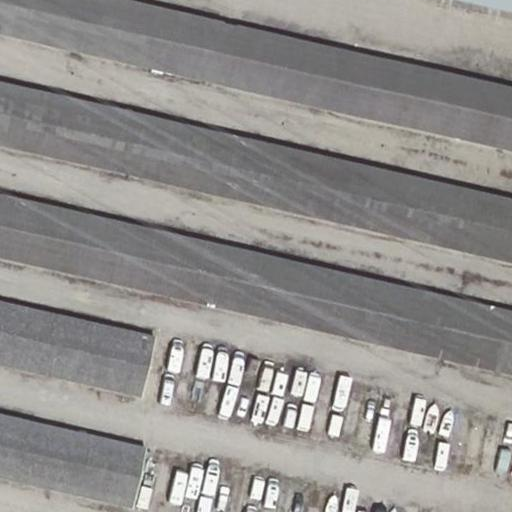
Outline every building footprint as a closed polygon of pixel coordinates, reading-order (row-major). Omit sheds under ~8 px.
[(511,88),(129,0),(0,0),(0,29),(511,146),(511,88)] [(511,0),(458,0),(511,12),(511,0)] [(511,191),(0,76),(0,147),(511,262),(511,191)] [(511,300),(0,183),(0,259),(511,376),(511,300)] [(155,332),(0,296),(0,365),(140,398),(155,332)] [(152,438),(0,403),(0,478),(136,510),(152,438)]
